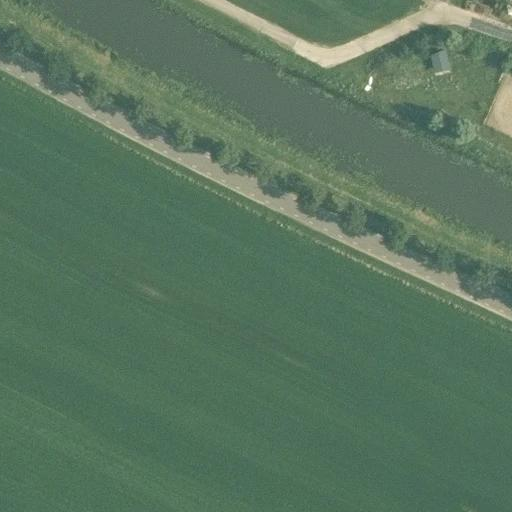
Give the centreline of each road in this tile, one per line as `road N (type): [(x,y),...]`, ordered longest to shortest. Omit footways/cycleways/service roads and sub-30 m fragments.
road 1 (tertiary): [(511,313),(0,60)]
road 2 (track): [(511,144),(201,0)]
